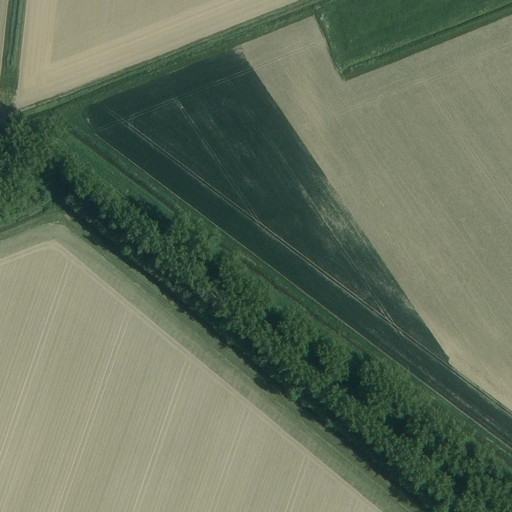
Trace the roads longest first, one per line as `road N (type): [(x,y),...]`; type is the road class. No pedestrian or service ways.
road 1 (track): [(501,511),(81,162),(54,157),(0,181)]
road 2 (track): [(0,236),(55,213),(416,511)]
